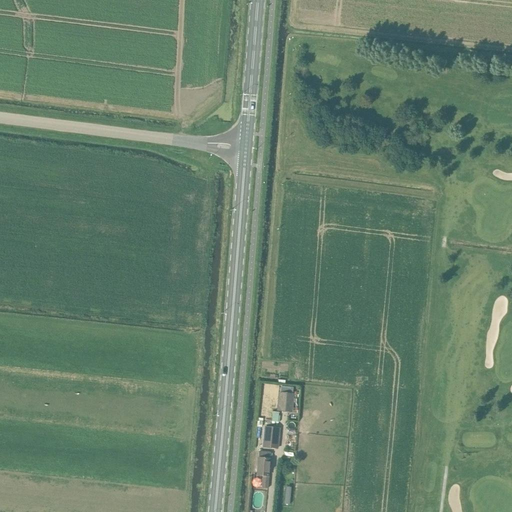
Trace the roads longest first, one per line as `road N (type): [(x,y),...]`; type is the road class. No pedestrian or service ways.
road 1 (secondary): [(214,511),(245,149)]
road 2 (unclassified): [(0,118),(245,149)]
road 3 (secondary): [(245,149),(258,0)]
